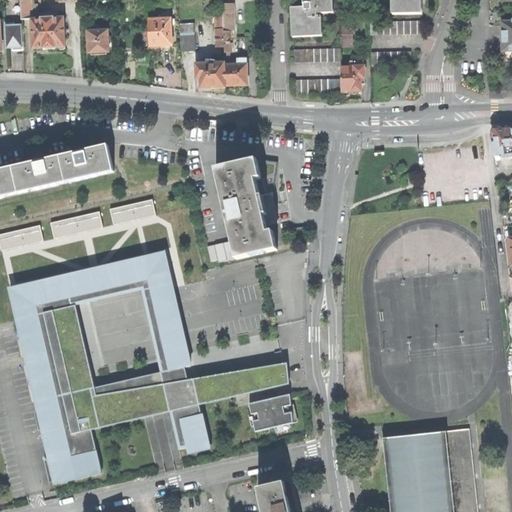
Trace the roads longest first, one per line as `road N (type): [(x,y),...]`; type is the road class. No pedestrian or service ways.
road 1 (unclassified): [(330,449),(330,242),(344,122)]
road 2 (tertiary): [(280,115),(0,89)]
road 3 (residential): [(68,508),(330,449)]
road 4 (residential): [(488,115),(503,274)]
